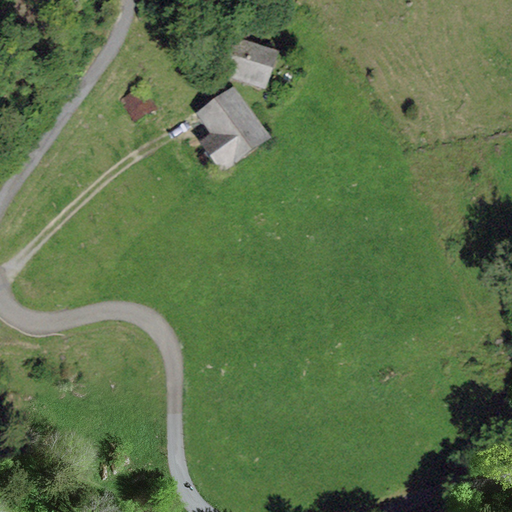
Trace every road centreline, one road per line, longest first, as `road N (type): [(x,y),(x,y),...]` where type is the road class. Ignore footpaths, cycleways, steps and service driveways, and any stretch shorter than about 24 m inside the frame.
road 1 (track): [(0,300),(34,323),(113,311),(157,329),(172,357),(176,465),(185,494)]
road 2 (track): [(130,0),(111,51),(0,207)]
road 3 (track): [(0,279),(157,143)]
road 4 (track): [(387,511),(511,476)]
